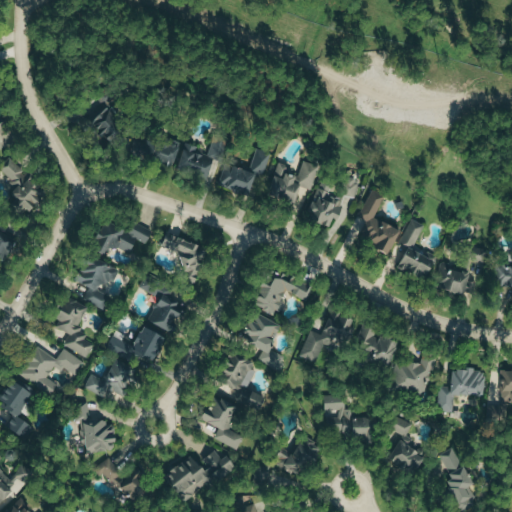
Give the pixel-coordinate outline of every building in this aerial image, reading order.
[(104,101),(109,98),(103,90),(86,101),(92,109),(82,117),(99,139),(120,124),(104,101)] [(172,163),(177,148),(128,134),(123,149),(172,163)] [(225,141),(212,139),(208,156),(221,159),(225,141)] [(203,154),(205,147),(185,141),(176,168),(205,177),(212,157),(203,154)] [(224,163),(217,187),(248,195),(254,175),(263,178),(270,153),(255,149),(249,170),(224,163)] [(305,203),(317,164),(301,159),(299,168),(277,161),(268,193),(305,203)] [(25,164),(7,164),(7,211),(37,211),(37,182),(25,182),(25,164)] [(339,194),(316,188),(306,219),(328,226),(331,217),(337,219),(344,194),(354,197),(359,179),(345,175),(339,194)] [(398,228),(374,217),(384,195),(370,189),(358,216),(366,220),(360,232),(381,241),(377,250),(387,254),(398,228)] [(424,223),(409,217),(397,246),(403,249),(396,267),(424,278),(434,253),(414,245),(424,223)] [(129,253),(134,238),(145,242),(150,230),(132,222),(128,233),(101,222),(91,249),(104,255),(108,245),(129,253)] [(0,260),(2,262),(17,237),(0,227),(0,260)] [(165,232),(159,245),(183,255),(175,275),(192,282),(205,249),(165,232)] [(118,268),(83,257),(75,282),(88,286),(83,301),(105,308),(110,294),(98,291),(102,279),(113,283),(118,268)] [(462,294),(465,288),(472,291),(476,283),(466,279),(469,272),(441,260),(432,282),(462,294)] [(511,284),(511,265),(499,265),(498,284),(511,284)] [(262,283),(252,303),(277,315),(283,302),(280,300),(285,290),(306,301),(312,288),(272,269),(264,284),(262,283)] [(87,355),(95,338),(76,329),(86,306),(63,296),(53,318),(59,321),(51,339),(87,355)] [(239,339),(256,348),(253,355),(276,368),(283,355),(268,347),(280,324),(254,310),(239,339)] [(299,356),(316,362),(323,342),(343,350),(354,321),(329,311),(320,333),(309,329),(299,356)] [(388,366),(396,340),(373,333),(374,329),(362,325),(355,347),(364,350),(362,358),(388,366)] [(164,338),(142,326),(132,345),(112,334),(105,347),(129,360),(134,352),(151,361),(164,338)] [(84,361),(63,347),(56,357),(37,344),(18,371),(50,393),(57,383),(46,376),(56,363),(74,376),(84,361)] [(256,409),(261,395),(246,390),(255,363),(226,353),(216,385),(236,392),(233,401),(256,409)] [(436,356),(422,353),(420,365),(399,361),(394,390),(424,396),(429,369),(433,370),(436,356)] [(102,379),(91,372),(84,386),(103,397),(110,385),(125,394),(138,372),(114,358),(102,379)] [(437,410),(453,411),(454,393),(483,395),(485,370),(450,368),(449,386),(438,385),(437,410)] [(499,391),(511,391),(511,369),(500,369),(499,391)] [(30,394),(9,379),(0,391),(0,404),(15,415),(30,394)] [(371,416),(352,417),(352,409),(344,409),(344,393),(324,394),(324,412),(330,412),(331,433),(343,432),(343,438),(372,437),(371,416)] [(237,448),(243,434),(228,429),(237,405),(210,395),(200,420),(218,427),(213,439),(237,448)] [(90,421),(87,400),(73,402),(76,423),(79,422),(83,452),(112,448),(108,418),(90,421)] [(33,427),(12,414),(5,427),(26,439),(33,427)] [(385,432),(396,438),(399,432),(405,436),(412,424),(395,415),(385,432)] [(288,458),(279,451),(273,459),(299,478),(321,447),(305,435),(288,458)] [(412,475),(423,456),(397,441),(386,460),(412,475)] [(456,511),(476,505),(457,448),(434,456),(438,468),(440,468),(456,511)] [(163,474),(177,495),(186,489),(192,496),(234,466),(226,455),(221,458),(215,449),(196,463),(190,454),(163,474)] [(107,483),(121,472),(109,456),(95,467),(107,483)] [(118,490),(139,502),(152,479),(131,467),(118,490)] [(267,484),(287,491),(291,478),(271,471),(267,484)] [(33,511),(19,498),(5,511),(33,511)]
